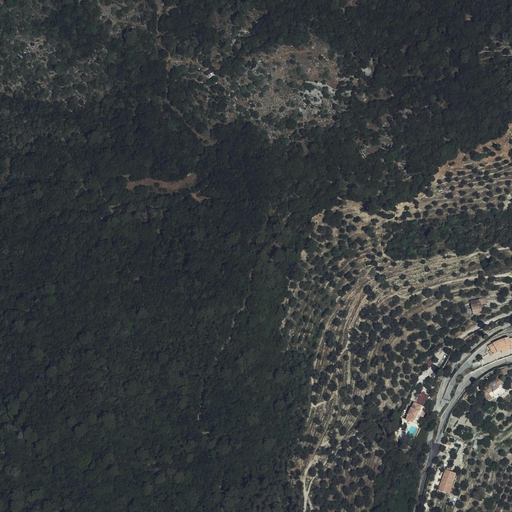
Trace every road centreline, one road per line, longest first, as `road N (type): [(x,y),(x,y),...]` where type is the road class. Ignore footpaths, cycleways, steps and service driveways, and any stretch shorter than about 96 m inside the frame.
road 1 (track): [(224,511),(213,444),(201,428),(201,394),(246,297),(260,243),(248,220),(199,191)]
road 2 (track): [(511,275),(440,284),(383,315),(359,353),(343,422),(307,468),(302,511)]
road 3 (unclassified): [(417,511),(454,400),(484,368),(511,361)]
road 4 (track): [(434,452),(430,425),(446,377),(459,358),(511,321)]
